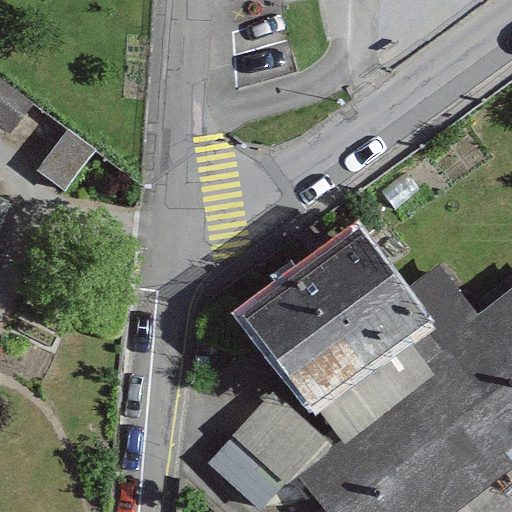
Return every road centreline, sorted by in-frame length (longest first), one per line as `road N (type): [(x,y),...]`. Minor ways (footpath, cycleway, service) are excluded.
road 1 (residential): [(511,22),(285,182),(185,224)]
road 2 (residential): [(185,224),(157,511)]
road 3 (residential): [(185,224),(196,0)]
